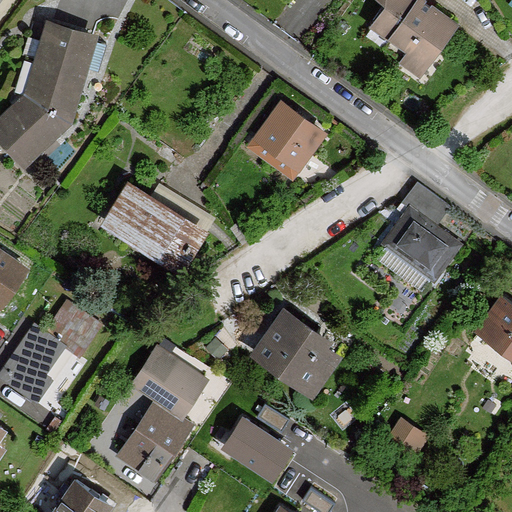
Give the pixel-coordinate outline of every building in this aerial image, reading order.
[(385,0),(390,3),(375,24),(411,50),(403,60),(419,72),(454,22),(422,0),(385,0)] [(27,94),(0,117),(0,136),(24,162),(69,119),(95,33),(48,20),(27,94)] [(100,64),(106,38),(97,36),(90,61),(100,64)] [(324,131),(282,100),(250,143),(293,174),(324,131)] [(442,216),(453,198),(418,176),(407,195),(442,216)] [(208,228),(128,180),(103,222),(183,270),(208,228)] [(411,206),(386,241),(435,277),(461,243),(411,206)] [(26,266),(0,249),(0,304),(26,266)] [(511,302),(503,296),(478,329),(511,354),(511,302)] [(34,322),(0,372),(0,374),(37,399),(52,377),(46,373),(66,343),(80,353),(102,321),(69,298),(47,331),(34,322)] [(285,308),(255,350),(312,391),(338,355),(325,346),(329,340),(285,308)] [(157,346),(134,381),(158,397),(120,453),(155,477),(190,424),(179,417),(205,378),(157,346)] [(242,405),(217,440),(265,473),(289,440),(275,430),(287,412),(264,396),(252,412),(242,405)] [(104,511),(110,503),(75,479),(53,511),(36,511),(23,503),(16,511),(104,511)] [(298,511),(275,497),(264,511),(298,511)]
